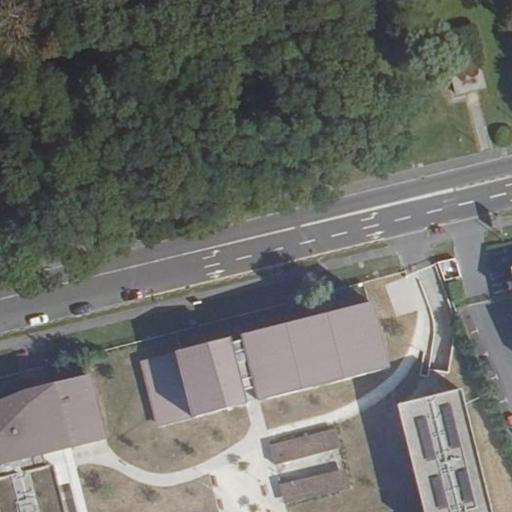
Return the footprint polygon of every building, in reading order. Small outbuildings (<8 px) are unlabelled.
[(454,34),(443,36),(457,94),(486,87),(473,29),(454,34)] [(390,372),(373,308),(242,338),(257,400),(390,372)] [(244,411),(226,340),(142,364),(157,434),(244,411)] [(91,374),(24,392),(0,401),(0,511),(83,511),(68,450),(108,440),(91,374)] [(493,511),(461,390),(398,406),(426,511),(493,511)]
